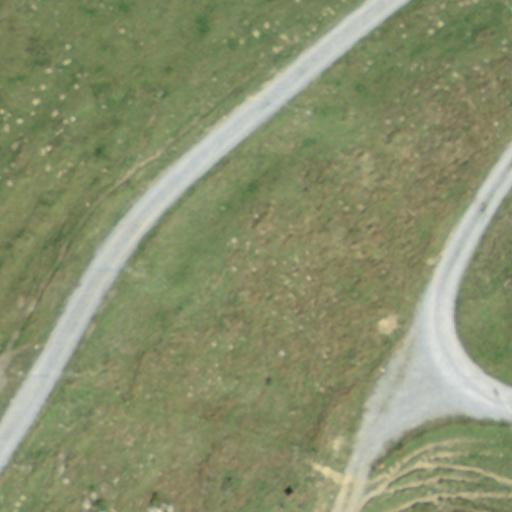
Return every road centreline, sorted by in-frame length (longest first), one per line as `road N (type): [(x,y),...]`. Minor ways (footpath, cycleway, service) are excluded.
road 1 (track): [(394,0),(162,194),(115,254),(0,452)]
road 2 (track): [(511,403),(476,397),(443,366),(436,337),(457,264),(511,168)]
road 3 (track): [(348,511),(394,417),(443,366)]
